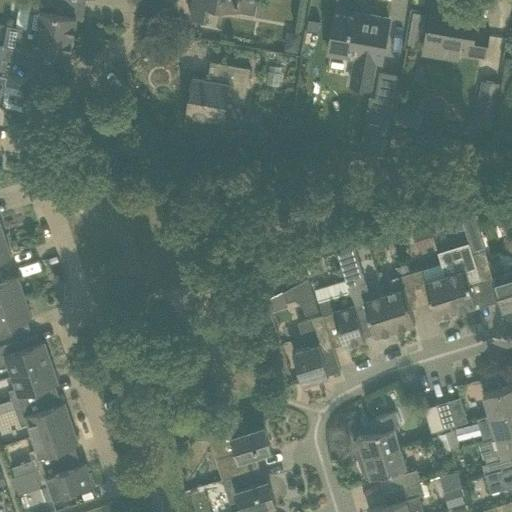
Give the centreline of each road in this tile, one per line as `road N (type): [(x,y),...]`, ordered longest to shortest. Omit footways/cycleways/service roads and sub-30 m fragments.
road 1 (residential): [(120,494),(72,344),(81,305),(34,139),(61,90),(139,32),(145,0)]
road 2 (residential): [(336,511),(313,440),(317,415),(386,373),(490,341),(511,342)]
